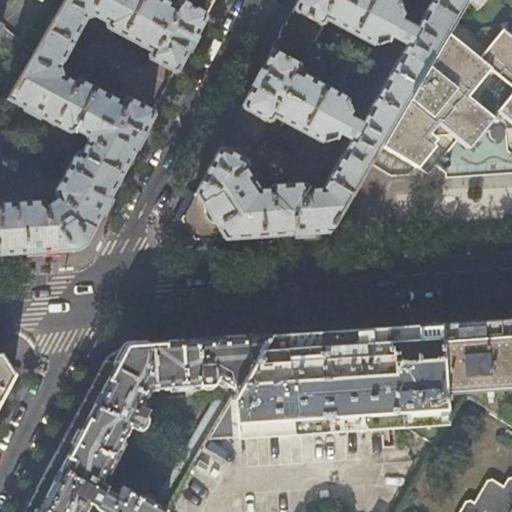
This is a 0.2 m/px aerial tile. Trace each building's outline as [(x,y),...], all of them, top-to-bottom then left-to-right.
[(40,203),(0,205),(0,252),(2,253),(24,251),(54,249),(65,249),(86,235),(103,204),(150,114),(149,110),(127,98),(123,100),(121,103),(77,80),(73,81),(72,83),(60,77),(56,67),(82,17),(93,15),(104,21),(103,24),(104,26),(149,50),(147,54),(148,57),(171,69),(174,69),(210,0),(64,0),(0,109),(0,137),(19,105),(69,131),(77,129),(87,135),(89,143),(82,155),(79,154),(76,155),(55,192),(58,200),(46,208),(40,203)] [(296,0),(286,20),(241,105),(243,107),(267,120),(270,119),(272,115),(323,141),(334,138),(338,131),(352,138),(322,189),(305,190),(305,185),(302,183),(272,184),(269,189),(258,190),(243,168),(246,163),(245,160),(239,157),(241,155),(240,151),(233,147),(229,148),(227,151),(222,148),(217,150),(179,219),(193,240),(327,231),(366,165),(374,151),(462,0),(429,0),(414,30),(396,20),(400,13),(397,2),(393,0),(296,0)] [(511,0),(462,0),(374,151),(366,165),(388,177),(406,176),(413,167),(423,155),(444,173),(457,172),(511,168),(511,0)] [(511,318),(476,321),(436,323),(441,394),(459,393),(511,424),(511,318)] [(288,333),(266,335),(204,440),(392,426),(392,429),(406,429),(431,445),(443,425),(441,394),(436,323),(414,325),(358,328),(288,333)] [(161,511),(204,440),(266,335),(229,337),(184,339),(142,342),(119,344),(104,371),(86,405),(64,447),(34,504),(30,511),(161,511)] [(507,511),(511,506),(511,474),(509,475),(503,483),(494,477),(488,478),(476,500),(473,499),(469,499),(466,500),(457,511),(507,511)]
